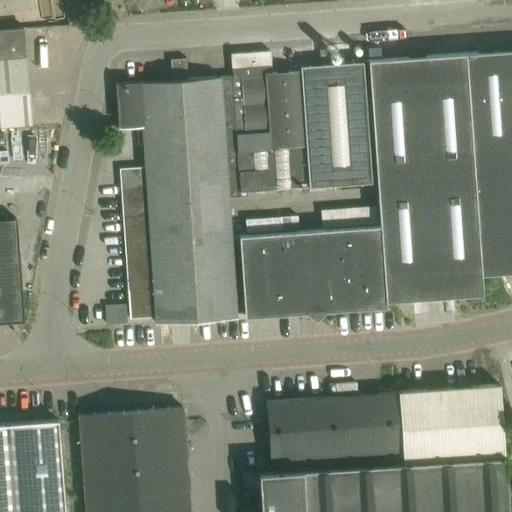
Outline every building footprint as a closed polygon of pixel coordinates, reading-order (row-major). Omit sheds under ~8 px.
[(0,125),(31,123),(25,27),(0,28),(0,125)] [(382,225),(239,235),(244,317),(306,312),(316,319),(323,311),(385,307),(385,301),(421,299),(426,298),(442,297),(445,297),(482,294),(481,274),(499,272),(508,272),(511,271),(511,50),(466,54),(466,55),(371,62),(381,205),(382,223),(382,225)] [(270,51),(231,54),(232,75),(232,77),(239,175),(240,192),(372,182),(365,62),(301,66),(302,71),(300,71),(300,67),(291,67),(292,71),(271,73),(270,51)] [(117,83),(116,87),(118,127),(144,125),(145,151),(133,152),(134,168),(120,169),(121,193),(128,291),(130,290),(132,317),(157,315),(157,323),(236,318),(228,197),(240,197),(240,193),(240,192),(239,175),(232,77),(232,75),(187,78),(186,58),(172,59),(173,79),(117,83)] [(0,321),(24,320),(16,218),(0,219),(0,321)] [(125,304),(104,305),(106,324),(126,323),(125,304)] [(261,511),(507,511),(503,455),(498,384),(266,400),(270,470),(259,470),(259,473),(261,511)] [(190,511),(182,407),(79,414),(80,419),(86,511),(190,511)] [(0,511),(65,511),(58,420),(57,420),(0,424),(0,511)]
